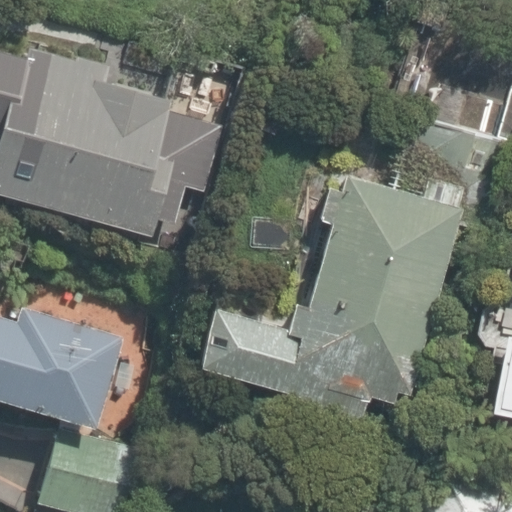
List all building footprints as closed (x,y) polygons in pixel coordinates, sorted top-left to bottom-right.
[(410,94),(482,121),(510,46),(437,20),(410,94)] [(0,203),(168,248),(209,96),(0,40),(0,203)] [(452,212),(329,179),(282,351),(405,385),(452,212)] [(511,258),(479,421),(511,428),(511,258)] [(0,409),(81,432),(109,330),(0,299),(0,409)] [(194,305),(179,373),(266,392),(281,324),(194,305)] [(108,511),(120,450),(39,435),(24,511),(108,511)] [(421,511),(489,511),(491,491),(422,488),(421,511)]
